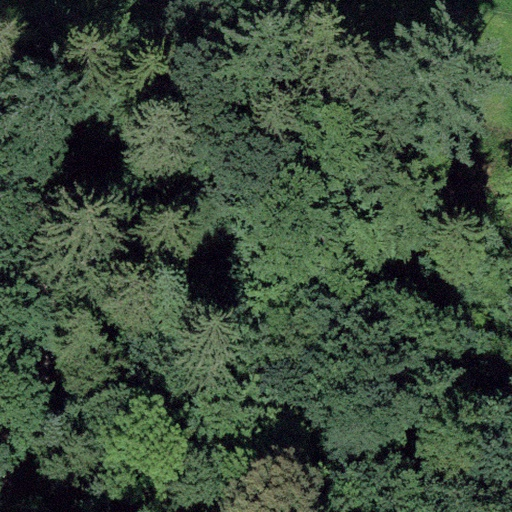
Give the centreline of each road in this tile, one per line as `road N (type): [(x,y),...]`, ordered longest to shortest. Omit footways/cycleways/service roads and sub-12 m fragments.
road 1 (track): [(0,188),(49,286),(49,349),(6,511)]
road 2 (track): [(119,511),(49,349)]
